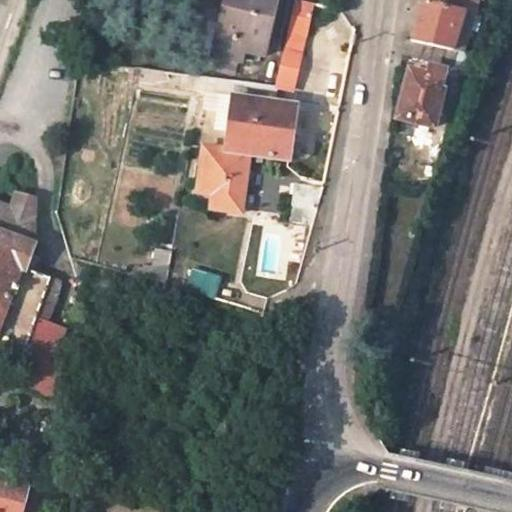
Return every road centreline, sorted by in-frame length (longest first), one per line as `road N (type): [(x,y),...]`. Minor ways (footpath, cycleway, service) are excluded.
road 1 (residential): [(312,448),(384,0)]
road 2 (residential): [(312,448),(511,501)]
